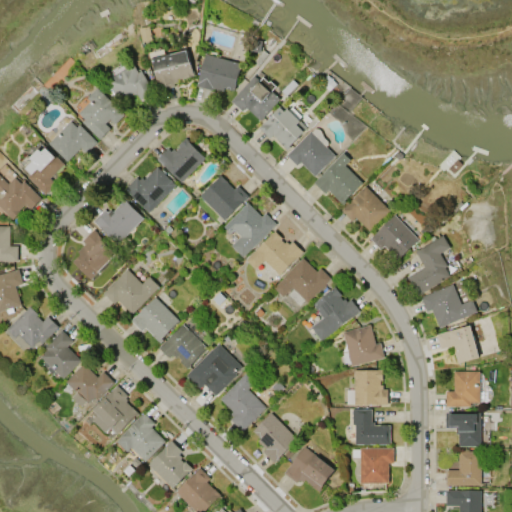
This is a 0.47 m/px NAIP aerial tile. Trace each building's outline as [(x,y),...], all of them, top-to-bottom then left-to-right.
[(152,57),(187,49),(192,72),(194,71),(195,75),(178,79),(179,82),(173,83),(174,87),(158,90),(156,82),(157,82),(152,57)] [(205,53),(241,63),(234,89),(224,87),(223,90),(213,88),(212,90),(196,86),(205,53)] [(107,80),(134,65),(138,72),(142,70),(154,92),(141,99),(136,92),(119,101),(107,80)] [(231,101),(253,75),(280,99),(260,121),(245,107),(242,111),(231,101)] [(100,138),(82,121),(85,119),(78,112),(90,100),(87,97),(97,87),(124,114),(115,123),(110,118),(105,123),(110,128),(100,138)] [(258,128),(283,104),(307,128),(288,146),(289,147),(287,149),(273,135),(269,138),(258,128)] [(67,161),(48,143),(70,121),(76,127),(79,124),(97,142),(86,153),(80,147),(67,161)] [(287,155),(310,131),(335,155),(315,176),(300,162),(297,165),(287,155)] [(185,138),(205,158),(181,182),(164,165),(164,166),(157,159),(167,149),(170,152),(173,149),(175,150),(179,146),(177,145),(185,138)] [(44,194),(27,176),(30,174),(19,163),(26,156),(31,161),(32,160),(29,157),(38,148),(41,151),(45,147),(54,156),(55,155),(63,164),(49,177),(55,184),(44,194)] [(314,182),(338,158),(362,182),(344,200),(345,201),(343,204),(328,189),(325,193),(314,182)] [(157,167),(175,185),(148,212),(124,188),(136,177),(139,180),(141,177),(144,179),(157,167)] [(0,174),(8,183),(15,177),(21,183),(23,181),(41,199),(30,209),(25,204),(15,215),(16,216),(13,219),(0,206),(0,174)] [(224,220),(200,196),(220,175),(234,189),(237,185),(248,196),(243,202),(242,201),(224,220)] [(341,210),(365,185),(390,210),(370,231),(355,217),(352,220),(341,210)] [(93,221),(104,209),(107,212),(110,209),(112,212),(119,205),(118,204),(125,197),(128,200),(127,201),(143,218),(117,244),(100,228),(93,221)] [(224,226),(247,202),(261,216),(265,212),(276,223),(242,256),(231,245),(240,236),(234,229),(230,232),(224,226)] [(370,238),(394,214),(418,239),(398,258),(384,244),(380,248),(370,238)] [(17,246),(18,260),(0,260),(0,225),(9,225),(10,246),(17,246)] [(90,279),(72,261),(79,253),(77,251),(85,243),(82,241),(93,230),(116,253),(90,279)] [(246,260),(275,231),(282,238),(281,239),(284,243),(286,241),(289,244),(292,241),(303,251),(280,275),(264,259),(255,269),(246,260)] [(407,277),(424,267),(414,251),(418,248),(418,249),(442,235),(450,247),(439,253),(447,265),(444,267),(449,275),(421,293),(421,294),(418,296),(407,277)] [(303,258),(316,271),(320,268),(331,279),(307,303),(304,300),(299,305),(288,294),(293,289),(292,287),(283,297),(273,288),(303,258)] [(0,274),(19,269),(23,284),(15,286),(21,304),(0,311),(0,274)] [(103,293),(127,269),(142,284),(149,277),(159,287),(132,314),(118,300),(114,304),(103,293)] [(421,297),(452,284),(461,304),(472,299),(477,311),(439,327),(431,309),(427,311),(421,297)] [(321,340),(311,327),(324,317),(313,304),(335,287),(341,294),(339,296),(342,300),(345,298),(347,301),(351,299),(360,311),(353,317),(352,316),(321,340)] [(142,331),(131,320),(155,296),(179,321),(162,339),(164,340),(161,343),(153,335),(146,327),(142,331)] [(7,329),(30,306),(38,314),(37,315),(42,321),(47,316),(58,327),(38,347),(35,345),(32,348),(31,347),(26,352),(6,331),(8,330),(7,329)] [(159,347),(183,324),(207,348),(188,368),(180,360),(181,359),(178,356),(176,357),(173,355),(170,358),(159,347)] [(351,366),(343,331),(370,324),(375,343),(380,342),(384,357),(351,366)] [(440,349),(436,334),(470,325),(479,357),(457,363),(452,346),(440,349)] [(45,348),(62,330),(73,341),(67,346),(81,360),(63,378),(41,356),(47,350),(45,348)] [(186,375),(218,343),(242,366),(235,373),(236,375),(215,395),(204,384),(206,383),(205,382),(199,388),(186,375)] [(66,381),(84,363),(97,376),(103,371),(114,382),(97,399),(94,397),(88,403),(86,401),(81,406),(72,397),(77,392),(66,381)] [(354,403),(354,370),(377,370),(377,369),(382,369),(382,379),(380,379),(380,384),(382,384),(382,389),(387,389),(387,404),(380,404),(380,403),(354,403)] [(453,371),(479,371),(479,402),(470,402),(470,406),(445,406),(445,390),(453,390),(453,371)] [(220,398),(246,372),(255,381),(247,388),(266,407),(242,431),(230,419),(233,416),(230,413),(233,411),(220,398)] [(116,385),(127,396),(125,398),(126,400),(126,401),(139,414),(136,417),(135,416),(117,434),(109,426),(104,432),(93,420),(98,415),(92,409),(116,385)] [(390,443),(354,444),(354,424),(352,424),(352,408),(371,408),(371,421),(374,421),(374,425),(390,425),(390,443)] [(145,461),(131,446),(126,451),(116,440),(144,412),(155,423),(151,427),(166,441),(145,461)] [(253,430),(270,412),(297,438),(274,462),(263,451),(265,448),(257,440),(260,437),(253,430)] [(446,412),(481,413),(480,446),(458,446),(459,428),(446,428),(446,412)] [(172,488),(148,464),(166,446),(165,446),(171,440),(182,451),(178,454),(181,457),(180,459),(183,462),(185,461),(193,468),(190,471),(189,471),(172,488)] [(284,473),(304,447),(334,469),(318,490),(304,480),(303,482),(299,480),(297,483),(284,473)] [(359,448),(393,447),(393,463),(388,463),(388,483),(359,483),(359,457),(351,457),(351,449),(359,449),(359,448)] [(459,451),(480,451),(481,485),(446,485),(446,470),(459,469),(459,451)] [(202,511),(196,511),(176,492),(196,472),(195,471),(199,467),(210,478),(206,481),(222,496),(219,499),(217,497),(202,511)] [(481,490),(481,511),(459,511),(459,505),(446,505),(446,490),(481,490)]
